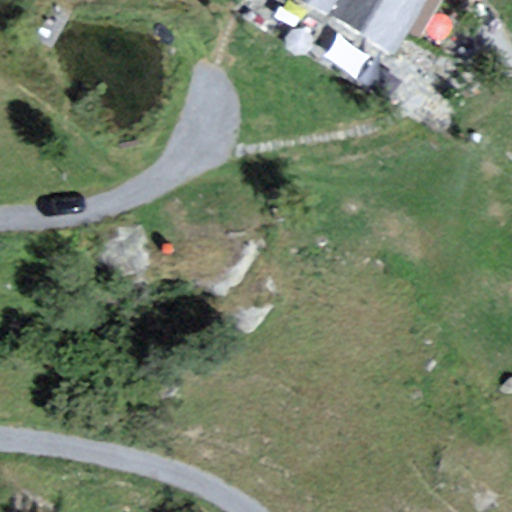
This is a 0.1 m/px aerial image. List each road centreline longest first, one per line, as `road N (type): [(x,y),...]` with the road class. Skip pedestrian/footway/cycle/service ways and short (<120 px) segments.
road 1 (track): [(0,441),(67,451),(254,511)]
road 2 (track): [(217,104),(173,177),(0,213)]
